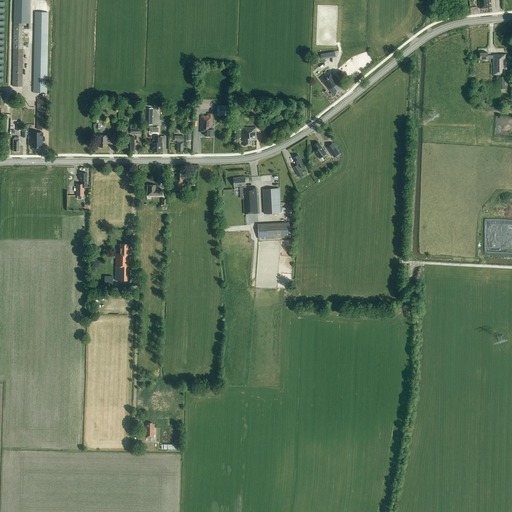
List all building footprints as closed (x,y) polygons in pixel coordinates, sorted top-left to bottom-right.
[(14,0),(14,22),(14,26),(12,86),(22,86),(23,29),(30,29),(30,0),(14,0)] [(490,8),(488,0),(478,0),(479,9),(490,8)] [(35,12),(34,93),(46,93),(48,12),(35,12)] [(320,54),(321,55),(315,56),(316,59),(321,58),(321,59),(336,57),(335,51),(320,54)] [(498,75),(498,89),(507,88),(507,76),(507,74),(506,54),(493,54),(493,55),(488,55),(488,53),(480,53),(480,59),(488,59),(488,58),(493,58),(493,75),(498,75)] [(320,79),(334,96),(338,93),(338,94),(341,91),(344,88),(330,71),(320,79)] [(40,96),(40,99),(37,99),(37,129),(47,129),(47,96),(40,96)] [(217,108),(216,115),(226,116),(230,116),(231,106),(217,105),(217,108)] [(212,129),(213,114),(208,113),(207,116),(201,116),(200,131),(205,132),(204,136),(213,136),(214,129),(212,129)] [(256,127),(243,128),(243,146),(252,146),(252,140),(256,140),(256,127)] [(43,132),(41,132),(30,132),(30,141),(31,141),(31,148),(42,148),(42,143),(43,143),(43,138),(43,132)] [(159,137),(159,135),(154,135),(154,140),(153,140),(153,151),(161,151),(161,146),(162,146),(162,137),(165,137),(165,136),(161,136),(161,137),(159,137)] [(98,136),(98,147),(106,147),(106,145),(107,145),(107,136),(98,136)] [(182,142),(182,141),(183,141),(183,136),(174,136),(174,141),(178,141),(178,142),(177,142),(177,151),(183,151),(183,142),(182,142)] [(319,159),(326,154),(318,142),(314,145),(317,149),(314,151),(319,159)] [(330,152),(332,155),(334,157),(336,156),(340,153),(336,147),(333,143),(327,147),(330,152)] [(295,157),(294,158),(298,164),(293,167),(298,176),(303,173),(299,167),(304,164),(298,155),(297,155),(296,156),(295,157)] [(183,191),(183,179),(186,180),(186,174),(181,174),(181,173),(177,172),(177,179),(171,179),(171,191),(183,191)] [(87,173),(80,173),(80,181),(82,181),(82,184),(76,184),(76,196),(77,196),(77,199),(82,199),(82,196),(83,196),(83,187),(87,187),(87,173)] [(256,187),(246,188),(245,185),(246,185),(245,177),(240,177),(240,178),(234,178),(234,186),(243,186),(243,188),(244,214),(258,213),(256,188),(256,187)] [(162,189),(155,189),(155,185),(147,185),(147,190),(147,196),(155,196),(155,195),(162,195),(162,189)] [(263,190),(264,213),(281,212),(279,189),(263,190)] [(0,208),(9,208),(9,193),(0,193),(0,208)] [(259,239),(282,238),(290,237),(289,224),(281,225),(281,222),(266,223),(266,226),(258,226),(259,239)] [(115,280),(128,281),(129,251),(128,251),(128,244),(120,244),(120,253),(116,253),(115,280)] [(112,285),(113,277),(104,276),(104,284),(112,285)] [(154,438),(154,428),(154,424),(152,424),(152,423),(145,423),(145,437),(154,438)]
